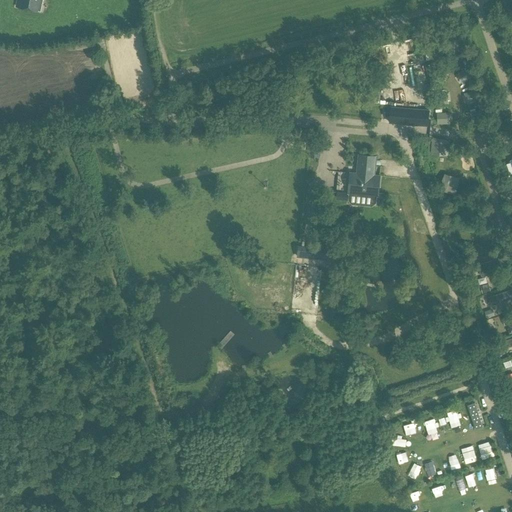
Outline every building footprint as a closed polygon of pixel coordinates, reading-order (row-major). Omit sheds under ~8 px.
[(43,0),(17,0),(16,6),(41,11),(43,0)] [(459,93),(452,68),(429,74),(436,99),(459,93)] [(391,108),(385,108),(384,116),(390,117),(390,122),(427,125),(429,111),(391,108)] [(379,175),(374,175),(375,156),(359,155),(357,173),(350,173),(348,193),(377,195),(379,175)] [(330,248),(298,246),(297,257),(323,260),(322,266),(328,267),(328,260),(329,260),(330,248)] [(511,288),(489,297),(492,304),(511,297),(511,288)] [(475,429),(482,427),(475,403),(467,405),(475,429)] [(407,475),(417,474),(416,461),(406,462),(407,475)]
